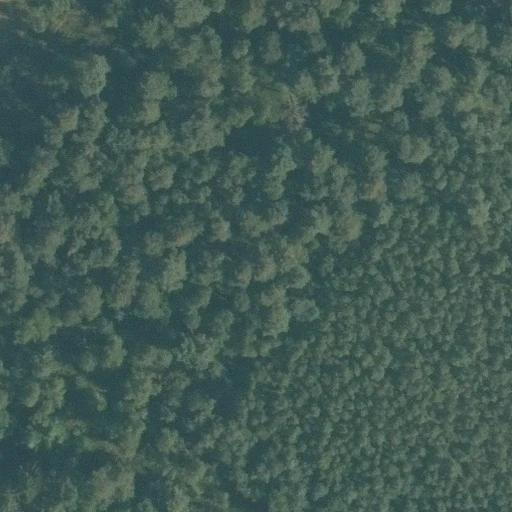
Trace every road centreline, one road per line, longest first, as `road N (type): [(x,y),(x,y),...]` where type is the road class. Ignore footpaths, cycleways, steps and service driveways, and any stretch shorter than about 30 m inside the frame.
road 1 (unknown): [(121,0),(0,143)]
road 2 (track): [(85,0),(0,105)]
